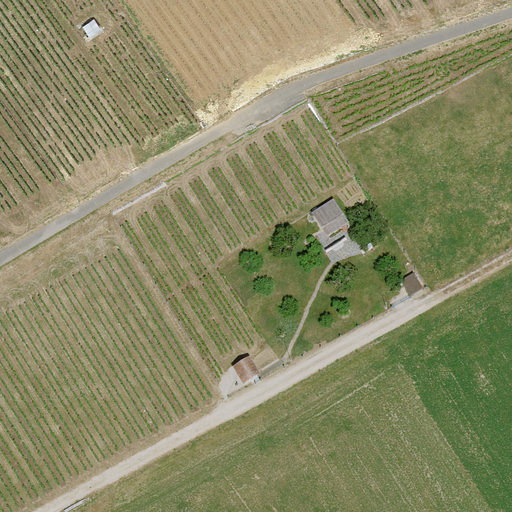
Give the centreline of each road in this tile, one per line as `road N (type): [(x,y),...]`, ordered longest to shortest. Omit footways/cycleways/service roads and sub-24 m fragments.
road 1 (track): [(511,15),(330,79),(0,258)]
road 2 (track): [(511,255),(48,511)]
